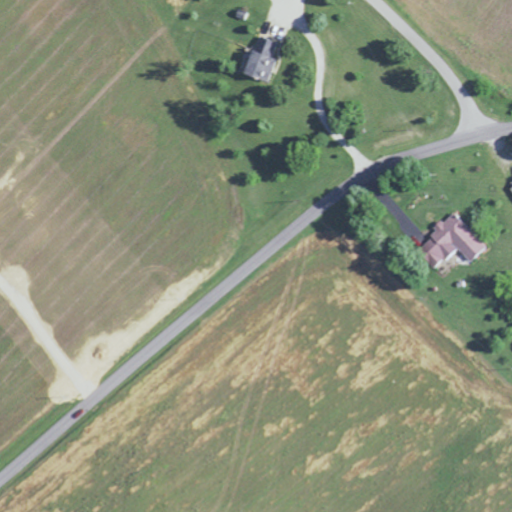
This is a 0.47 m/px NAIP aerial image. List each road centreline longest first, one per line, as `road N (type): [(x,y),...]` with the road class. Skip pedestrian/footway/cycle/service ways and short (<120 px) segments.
road 1 (residential): [(0,474),(333,193),(414,151),(511,124)]
road 2 (residential): [(476,133),(438,66),(373,0)]
